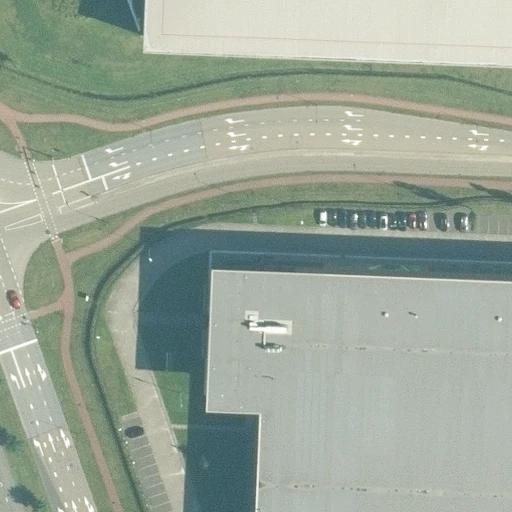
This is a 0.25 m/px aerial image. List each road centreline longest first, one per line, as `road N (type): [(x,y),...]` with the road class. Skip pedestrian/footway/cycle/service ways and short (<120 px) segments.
road 1 (unknown): [(511,236),(212,235),(167,259),(150,277),(143,332),(196,511)]
road 2 (unclassified): [(0,245),(195,177),(254,167),(511,170)]
road 3 (unclassified): [(511,144),(319,129),(238,135),(0,208)]
road 4 (tertiary): [(82,511),(0,279)]
